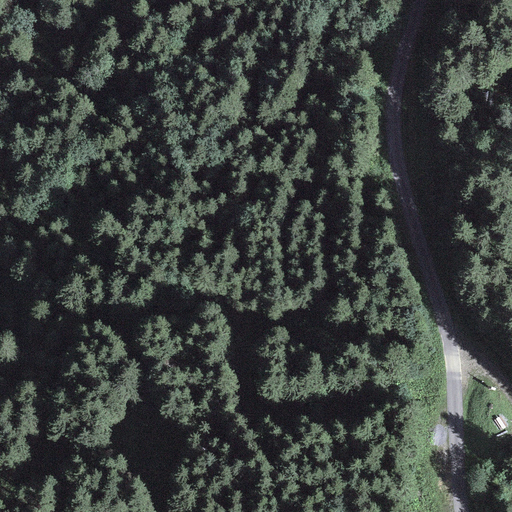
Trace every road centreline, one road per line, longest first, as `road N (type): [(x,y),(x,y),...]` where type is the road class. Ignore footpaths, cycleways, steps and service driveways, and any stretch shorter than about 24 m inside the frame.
road 1 (track): [(421,0),(397,81),(393,134),(451,345)]
road 2 (track): [(451,345),(464,511)]
